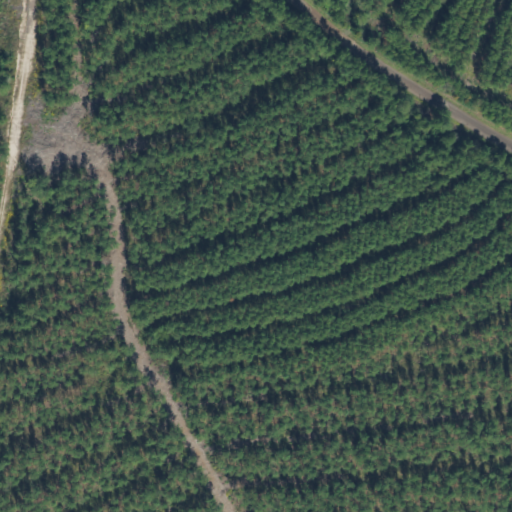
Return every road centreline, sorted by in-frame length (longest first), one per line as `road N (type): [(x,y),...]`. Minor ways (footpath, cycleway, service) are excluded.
road 1 (residential): [(511,143),(388,70),(293,0)]
road 2 (track): [(0,169),(30,0)]
